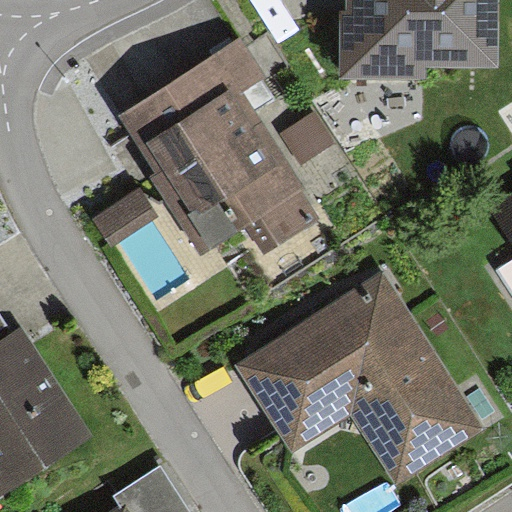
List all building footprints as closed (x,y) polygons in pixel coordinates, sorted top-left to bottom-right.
[(505,0),(344,0),(344,83),(427,83),(427,69),(505,69),(505,0)] [(245,44),(119,120),(204,260),(252,231),(268,257),(328,221),(248,89),(266,79),(245,44)] [(283,122),(303,156),(336,136),(317,103),(283,122)] [(511,199),(493,212),(511,241),(511,199)] [(392,473),(399,484),(485,430),(389,278),(242,371),(296,455),(313,444),(357,417),(392,473)] [(27,330),(0,346),(0,497),(1,499),(96,439),(27,330)] [(120,511),(191,511),(164,467),(113,499),(120,511)]
